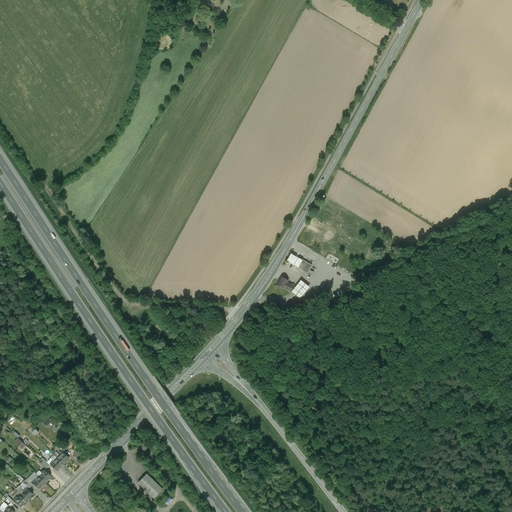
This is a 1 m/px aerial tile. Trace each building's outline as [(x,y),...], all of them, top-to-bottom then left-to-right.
[(303,260),(291,253),(287,261),(298,268),(303,260)] [(306,262),(302,260),(298,267),(302,269),(302,270),(307,272),(311,265),(306,262)] [(288,281),(281,276),(276,284),(283,289),(284,287),(291,292),(295,286),(287,282),(288,281)] [(300,299),(310,287),(301,280),(292,292),(300,299)] [(49,423),(55,416),(52,414),(46,421),(49,423)] [(68,458),(62,451),(59,455),(60,456),(57,459),(63,465),(67,461),(66,460),(68,458)] [(4,460),(7,463),(13,457),(10,454),(4,460)] [(169,471),(157,455),(154,457),(167,473),(169,471)] [(49,466),(42,458),(40,460),(47,468),(49,466)] [(57,459),(54,462),(53,461),(50,464),(56,470),(58,468),(59,469),(63,465),(57,459)] [(47,468),(40,460),(38,462),(46,469),(47,468)] [(44,470),(41,473),(42,474),(39,477),(45,484),(49,479),(48,478),(50,476),(44,470)] [(163,490),(146,474),(138,483),(154,499),(163,490)] [(39,477),(36,480),(35,479),(32,482),(38,489),(40,487),(41,488),(45,484),(39,477)] [(33,485),(28,481),(27,479),(25,482),(31,488),(33,485)] [(31,488),(25,482),(23,484),(29,490),(31,488)] [(20,487),(19,486),(15,489),(21,495),(24,493),(23,491),(20,489),(21,488),(20,487)] [(26,488),(23,491),(24,493),(21,495),(21,496),(27,502),(31,498),(30,497),(32,495),(28,490),(26,488)] [(27,502),(21,496),(18,499),(17,498),(13,501),(20,507),(22,505),(23,506),(27,502)] [(10,509),(4,503),(1,507),(6,511),(4,511),(14,511),(10,508),(10,509)]
